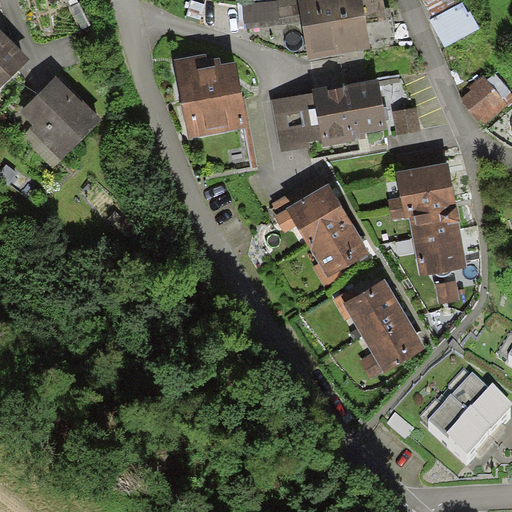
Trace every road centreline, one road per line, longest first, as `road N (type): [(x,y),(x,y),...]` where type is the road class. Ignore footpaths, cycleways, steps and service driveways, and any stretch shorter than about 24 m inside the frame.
road 1 (residential): [(415,511),(330,416),(182,178),(125,0)]
road 2 (residential): [(407,0),(462,119),(479,143),(511,159)]
